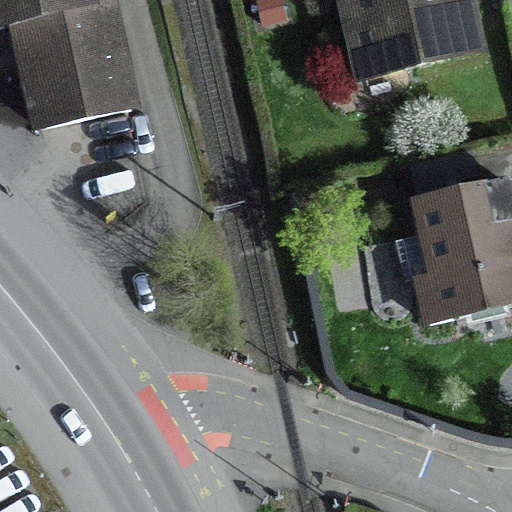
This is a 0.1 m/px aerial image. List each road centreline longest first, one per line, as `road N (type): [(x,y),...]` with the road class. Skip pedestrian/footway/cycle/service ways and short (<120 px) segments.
road 1 (residential): [(484,511),(290,430),(205,411),(110,426)]
road 2 (primary): [(0,288),(110,426)]
